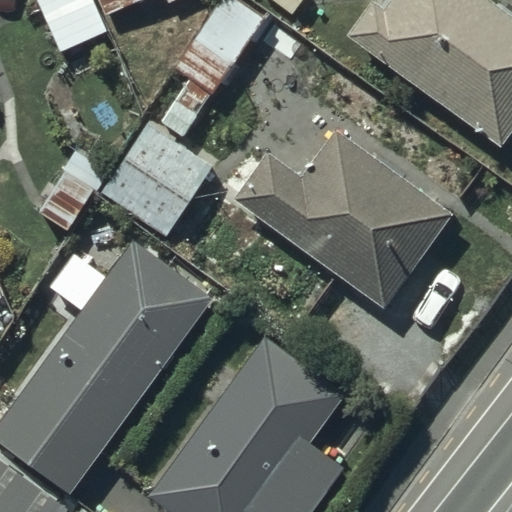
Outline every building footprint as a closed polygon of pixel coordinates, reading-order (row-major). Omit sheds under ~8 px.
[(95,0),(38,0),(59,44),(106,22),(95,0)] [(249,0),(215,0),(173,62),(190,74),(160,118),(183,134),(267,12),(249,0)] [(363,0),(345,23),(499,136),(511,118),(511,6),(503,0),(363,0)] [(147,114),(100,185),(164,228),(212,157),(147,114)] [(266,142),(233,188),(383,301),(451,205),(333,122),(301,167),(266,142)] [(75,300),(0,407),(0,433),(75,486),(212,289),(131,232),(105,269),(69,243),(44,278),(75,300)] [(183,511),(251,511),(253,510),(256,511),(305,511),(349,453),(312,426),(342,384),(263,327),(148,485),(183,511)] [(64,511),(69,504),(0,452),(0,511),(64,511)]
